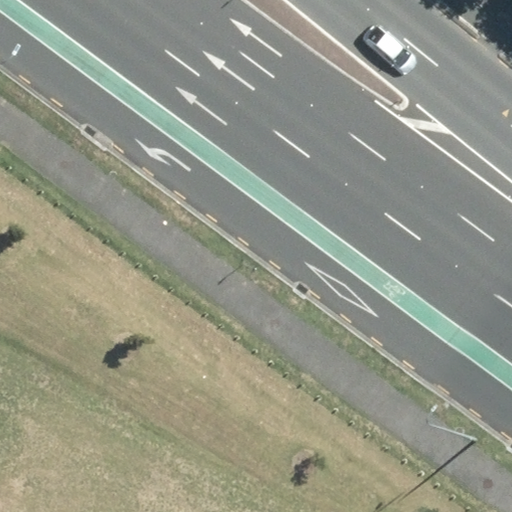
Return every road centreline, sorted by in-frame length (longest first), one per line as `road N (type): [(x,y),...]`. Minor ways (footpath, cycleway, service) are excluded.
road 1 (primary): [(511,201),(262,98),(111,0)]
road 2 (primary): [(379,0),(511,182)]
